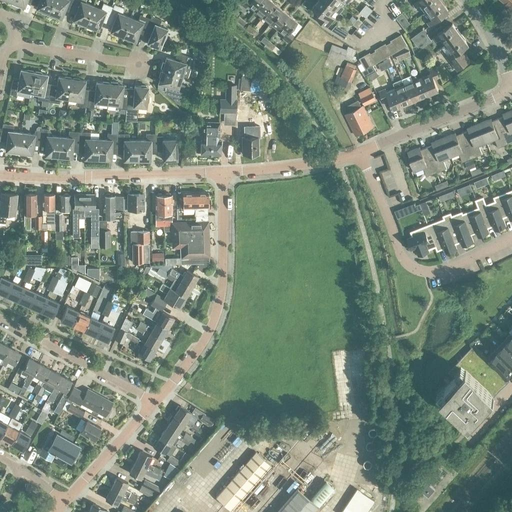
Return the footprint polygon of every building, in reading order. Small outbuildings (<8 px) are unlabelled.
[(48,13),(53,0),(32,0),(32,3),(37,5),(36,8),(48,13)] [(70,12),(74,0),(53,0),(48,13),(61,18),(64,9),(70,12)] [(85,25),(93,6),(85,3),(85,0),(74,0),(70,12),(75,14),(73,20),(85,25)] [(255,11),(263,0),(243,0),(240,4),(245,8),(247,5),(255,11)] [(262,17),(274,3),(270,0),(263,0),(255,11),(262,17)] [(340,13),(324,0),(318,0),(312,7),(320,14),(316,18),(327,28),(335,18),(330,14),(335,9),(340,13)] [(344,0),(348,3),(345,0),(324,0),(340,13),(344,8),(339,4),(342,0),(344,0)] [(427,11),(441,0),(419,0),(413,4),(416,8),(421,4),(427,11)] [(441,0),(427,11),(432,19),(427,23),(429,26),(449,11),(445,6),(446,5),(441,0)] [(511,0),(501,0),(510,7),(508,10),(511,13),(511,0)] [(270,23),(281,9),(274,3),(262,17),(270,23)] [(107,23),(113,8),(103,4),(101,9),(93,6),(85,25),(98,30),(101,21),(107,23)] [(122,36),(130,17),(122,14),(124,8),(114,5),(113,8),(107,23),(112,26),(110,31),(122,36)] [(367,6),(361,12),(366,17),(372,10),(367,6)] [(277,30),(289,15),(281,9),(270,23),(277,30)] [(467,10),(453,12),(455,24),(469,22),(467,10)] [(403,29),(410,24),(402,14),(396,18),(403,29)] [(144,35),(150,19),(140,15),(138,21),(130,17),(122,36),(135,41),(138,33),(144,35)] [(289,15),(277,30),(285,36),(282,38),(287,43),(294,35),(289,31),(297,22),(289,15)] [(150,19),(144,35),(149,37),(147,43),(160,48),(167,29),(159,26),(161,20),(151,16),(150,19)] [(242,26),(245,22),(239,17),(235,21),(242,26)] [(358,18),(353,24),(358,28),(363,22),(358,18)] [(446,46),(461,34),(457,29),(457,30),(453,24),(452,24),(433,39),(435,43),(441,39),(446,46)] [(345,39),(348,33),(336,25),(332,31),(345,39)] [(416,44),(427,35),(423,30),(412,39),(416,44)] [(461,34),(446,46),(452,53),(446,57),(457,71),(470,61),(462,50),(469,45),(468,45),(465,40),(465,39),(461,34)] [(396,38),(402,49),(407,46),(401,35),(396,38)] [(427,35),(416,44),(420,50),(431,41),(427,35)] [(397,52),(402,49),(396,38),(390,41),(391,43),(397,52)] [(268,41),(265,45),(272,50),(275,46),(268,41)] [(392,55),(397,52),(391,43),(386,45),(392,55)] [(392,55),(386,45),(385,44),(380,47),(386,58),(392,55)] [(347,51),(332,45),(329,54),(344,60),(345,57),(352,60),(356,50),(348,47),(347,51)] [(381,61),(386,58),(380,47),(375,50),(376,51),(381,61)] [(376,64),(381,61),(376,51),(371,54),(376,64)] [(376,64),(371,54),(370,53),(364,56),(365,56),(371,67),(373,65),(376,64)] [(162,70),(182,76),(184,68),(189,69),(193,58),(177,54),(175,60),(166,57),(162,70)] [(365,70),(371,67),(365,56),(359,59),(365,69),(365,70)] [(348,90),(358,67),(348,63),(338,85),(348,90)] [(364,77),(376,71),(373,65),(371,67),(365,70),(365,69),(361,71),(364,77)] [(422,77),(429,94),(438,91),(434,80),(439,77),(436,68),(429,70),(431,74),(422,77)] [(30,92),(34,72),(21,70),(18,81),(13,80),(9,94),(16,96),(17,90),(30,92)] [(179,84),(182,76),(162,70),(158,83),(159,83),(158,87),(179,105),(185,86),(179,84)] [(49,102),(51,85),(45,84),(47,75),(34,72),(30,92),(38,94),(37,99),(49,102)] [(448,72),(440,78),(443,84),(452,77),(448,72)] [(68,99),(71,79),(58,77),(57,86),(51,85),(49,102),(53,102),(59,103),(60,98),(68,99)] [(420,98),(429,94),(422,77),(417,80),(413,81),(420,98)] [(87,108),(89,90),(83,90),(85,81),(71,79),(68,99),(77,100),(76,106),(87,108)] [(411,102),(420,98),(413,81),(404,85),(411,102)] [(107,104),(109,84),(96,82),(95,91),(89,90),(87,108),(86,120),(92,121),(94,102),(107,104)] [(127,109),(128,88),(122,88),(123,85),(109,84),(107,104),(121,105),(120,108),(127,109)] [(219,101),(219,114),(236,114),(236,101),(236,84),(226,84),(226,101),(219,101)] [(402,106),(411,102),(404,85),(395,89),(402,106)] [(128,88),(127,109),(126,122),(136,122),(138,107),(146,107),(148,87),(134,86),(134,89),(128,88)] [(365,105),(376,100),(370,88),(359,94),(365,105)] [(393,110),(402,106),(395,89),(387,92),(385,89),(379,91),(383,101),(389,99),(393,110)] [(201,96),(200,110),(211,110),(211,96),(201,96)] [(355,135),(372,126),(363,107),(346,115),(355,135)] [(511,110),(503,114),(504,117),(498,119),(508,144),(511,142),(511,110)] [(508,144),(498,119),(492,121),(491,119),(479,124),(486,142),(494,139),(498,148),(508,144)] [(138,121),(139,129),(147,128),(146,120),(138,121)] [(204,140),(201,140),(200,154),(220,155),(220,140),(218,140),(218,138),(219,137),(220,123),(216,123),(216,125),(203,125),(203,138),(204,138),(204,140)] [(19,152),(21,133),(13,131),(13,125),(3,124),(0,137),(0,138),(7,140),(5,151),(19,152)] [(479,146),(486,142),(479,124),(467,129),(468,131),(462,133),(472,158),(482,154),(479,146)] [(243,154),(258,154),(258,137),(260,137),(260,126),(244,126),(244,137),(243,137),(243,154)] [(58,157),(60,137),(52,136),(49,130),(41,129),(41,132),(39,151),(45,152),(45,156),(58,157)] [(39,151),(41,132),(35,131),(34,134),(21,133),(19,152),(32,154),(32,150),(39,151)] [(78,152),(79,132),(69,131),(68,137),(60,137),(58,157),(71,158),(72,152),(78,152)] [(97,159),(98,139),(90,139),(90,133),(79,132),(78,152),(84,152),(84,159),(97,159)] [(117,154),(118,134),(107,133),(107,140),(98,139),(97,159),(111,160),(111,153),(117,154)] [(472,158),(462,133),(456,136),(455,133),(443,138),(451,157),(459,154),(462,163),(472,158)] [(137,160),(137,140),(128,140),(128,134),(118,134),(117,154),(124,154),(124,160),(137,160)] [(157,151),(156,137),(156,134),(146,134),(146,140),(137,140),(137,160),(150,160),(150,151),(157,151)] [(156,137),(157,151),(163,151),(163,160),(177,160),(176,140),(162,140),(162,137),(156,137)] [(443,160),(451,157),(443,138),(431,143),(432,145),(427,148),(437,173),(447,169),(443,160)] [(437,173),(427,148),(421,150),(420,148),(407,153),(411,161),(410,161),(414,172),(423,168),(426,177),(437,173)] [(469,171),(475,168),(472,161),(466,163),(469,171)] [(463,186),(457,189),(460,196),(466,194),(463,186)] [(511,192),(511,190),(494,197),(496,201),(502,217),(508,215),(510,219),(511,218),(511,192)] [(0,201),(0,222),(5,223),(6,213),(15,214),(17,194),(1,193),(0,202),(0,201)] [(183,215),(196,215),(195,193),(183,193),(183,208),(183,215)] [(196,215),(208,215),(207,207),(208,207),(208,193),(195,193),(196,215)] [(36,215),(36,208),(36,194),(24,194),(24,208),(24,230),(30,230),(30,215),(36,215)] [(53,223),(53,208),(53,194),(42,194),(42,208),(47,208),(47,223),(53,223)] [(122,199),(123,210),(128,210),(144,210),(144,194),(128,194),(128,199),(122,199)] [(59,210),(70,210),(69,195),(59,196),(59,210)] [(72,209),(72,237),(78,237),(78,218),(84,218),(84,216),(84,209),(84,195),(74,195),(74,209),(72,209)] [(84,209),(84,216),(91,216),(91,236),(99,236),(99,221),(99,209),(97,209),(94,209),(94,195),(84,195),(84,209)] [(123,218),(123,210),(122,195),(103,195),(103,218),(114,218),(123,218)] [(155,227),(164,226),(164,195),(155,195),(155,227)] [(171,195),(164,195),(164,226),(164,232),(172,231),(172,223),(171,195)] [(476,200),(479,207),(487,227),(493,225),(494,229),(497,228),(504,226),(504,225),(505,225),(502,217),(496,201),(486,205),(483,197),(476,200)] [(479,207),(462,214),(470,234),(476,232),(478,236),(480,235),(481,235),(488,232),(487,232),(489,231),(487,227),(479,207)] [(444,216),(445,218),(455,243),(460,241),(462,245),(465,244),(471,242),(471,241),(473,241),(470,234),(462,214),(462,212),(452,215),(451,213),(444,216)] [(208,264),(208,215),(196,215),(196,222),(172,223),(172,231),(172,248),(181,248),(181,259),(178,259),(174,262),(174,265),(208,264)] [(445,218),(428,225),(436,246),(437,250),(444,248),(445,252),(448,251),(455,248),(456,247),(455,243),(445,218)] [(105,220),(99,221),(99,236),(100,246),(109,246),(109,229),(105,229),(105,220)] [(428,225),(410,232),(411,236),(407,237),(408,240),(411,247),(412,250),(416,248),(418,254),(418,255),(430,250),(429,249),(436,246),(428,225)] [(149,231),(131,231),(131,242),(149,242),(149,231)] [(149,244),(133,244),(133,262),(149,262),(149,244)] [(163,262),(163,254),(152,254),(152,262),(163,262)] [(15,274),(18,267),(9,263),(6,270),(15,274)] [(168,273),(192,287),(198,277),(187,270),(183,276),(171,269),(173,265),(155,266),(168,273)] [(87,268),(87,274),(99,279),(99,268),(87,268)] [(186,297),(192,287),(168,273),(166,278),(173,282),(169,288),(175,291),(186,297)] [(29,282),(31,276),(26,274),(23,280),(29,282)] [(0,292),(5,295),(11,282),(0,276),(0,292)] [(79,276),(74,286),(87,291),(91,282),(79,276)] [(17,300),(23,287),(11,282),(5,295),(17,300)] [(91,282),(87,291),(96,296),(100,286),(91,282)] [(47,289),(52,291),(55,285),(50,283),(47,289)] [(175,291),(169,288),(163,284),(159,289),(166,293),(163,298),(156,294),(153,299),(164,305),(167,301),(179,308),(186,297),(175,291)] [(105,294),(110,296),(112,287),(102,285),(98,301),(103,302),(105,294)] [(29,305),(35,292),(23,287),(17,300),(29,305)] [(40,311),(46,298),(35,292),(29,305),(40,311)] [(46,298),(40,311),(52,316),(58,303),(46,298)] [(161,310),(164,305),(153,299),(150,305),(155,308),(160,311),(161,310)] [(108,301),(104,309),(110,311),(113,303),(108,301)] [(352,304),(353,315),(361,314),(359,303),(352,304)] [(72,325),(78,312),(66,307),(60,320),(72,325)] [(146,308),(142,313),(145,315),(150,318),(156,322),(167,329),(174,318),(161,310),(160,311),(155,308),(153,312),(146,308)] [(84,330),(90,317),(78,312),(72,325),(84,330)] [(96,335),(101,322),(90,317),(84,330),(96,335)] [(101,322),(96,335),(107,341),(113,328),(101,322)] [(167,329),(156,322),(152,330),(146,326),(147,325),(140,322),(138,325),(161,339),(167,329)] [(155,349),(161,339),(138,325),(136,329),(143,333),(142,335),(147,338),(144,342),(155,349)] [(139,339),(120,330),(115,339),(123,343),(126,337),(137,343),(139,339)] [(511,335),(510,333),(502,342),(511,351),(511,335)] [(36,339),(30,348),(37,353),(43,345),(36,339)] [(155,349),(144,342),(144,343),(139,340),(136,345),(141,348),(138,353),(149,360),(155,349)] [(0,356),(3,359),(9,347),(0,342),(0,356)] [(511,351),(502,342),(494,350),(511,366),(511,351)] [(9,347),(3,359),(0,364),(0,371),(0,372),(4,366),(5,366),(8,361),(14,364),(20,353),(9,347)] [(486,358),(475,347),(450,374),(455,378),(445,389),(444,387),(438,393),(440,395),(439,395),(471,425),(481,414),(481,415),(486,410),(485,409),(495,399),(494,398),(502,390),(511,381),(505,376),(486,358)] [(511,366),(494,350),(486,358),(505,376),(511,369),(511,366)] [(33,375),(39,364),(29,358),(20,373),(26,376),(25,378),(26,378),(23,385),(26,387),(33,375)] [(39,364),(33,375),(40,378),(37,384),(41,386),(44,381),(50,369),(39,364)] [(37,393),(34,399),(39,402),(43,396),(41,395),(45,389),(51,392),(60,375),(50,369),(44,381),(41,386),(37,393)] [(71,381),(60,375),(47,399),(52,402),(59,389),(65,392),(71,381)] [(37,393),(41,386),(37,384),(33,391),(37,393)] [(85,393),(73,387),(67,399),(78,405),(80,403),(104,416),(105,416),(107,417),(112,409),(109,408),(112,402),(87,389),(85,393)] [(355,401),(354,387),(341,387),(341,401),(355,401)] [(62,408),(67,399),(68,396),(63,394),(57,406),(62,408)] [(80,417),(84,412),(70,403),(66,409),(80,417)] [(12,411),(17,414),(20,407),(15,404),(12,411)] [(191,413),(180,406),(180,407),(179,406),(178,409),(174,416),(184,423),(191,427),(193,423),(194,422),(188,418),(191,413)] [(210,425),(213,420),(195,408),(191,413),(210,425)] [(14,419),(17,414),(12,411),(9,417),(14,419)] [(41,424),(47,413),(41,411),(36,421),(41,424)] [(178,433),(184,423),(174,416),(167,426),(178,433)] [(94,440),(100,428),(87,420),(80,432),(94,440)] [(11,443),(18,431),(7,425),(1,437),(11,443)] [(18,431),(11,443),(22,450),(29,437),(34,429),(29,426),(24,434),(18,431)] [(183,437),(178,433),(167,426),(160,436),(174,445),(178,438),(181,440),(183,437)] [(80,446),(56,434),(53,440),(48,437),(39,454),(51,461),(55,454),(71,463),(80,446)] [(154,445),(154,446),(165,453),(169,456),(170,455),(175,446),(174,445),(160,436),(157,441),(154,445)] [(140,451),(135,462),(161,474),(162,471),(148,464),(151,456),(140,451)] [(231,510),(270,466),(255,452),(216,497),(231,510)] [(168,462),(176,467),(179,461),(170,455),(169,456),(166,460),(168,462)] [(135,462),(129,473),(141,478),(144,472),(158,479),(161,474),(135,462)] [(296,472),(301,477),(310,468),(305,462),(296,472)] [(428,497),(435,489),(430,484),(443,470),(434,462),(415,485),(428,497)] [(278,477),(270,471),(265,479),(273,485),(278,477)] [(116,477),(111,488),(122,494),(128,497),(130,493),(131,491),(125,489),(128,483),(116,477)] [(142,485),(152,490),(155,485),(145,480),(142,485)] [(334,488),(326,481),(310,498),(319,506),(334,488)] [(153,491),(152,490),(142,485),(139,491),(150,496),(153,491)] [(355,511),(367,511),(375,497),(355,487),(345,507),(355,511)] [(117,505),(122,494),(111,488),(106,499),(117,505)] [(311,511),(316,506),(297,490),(278,511),(311,511)]
